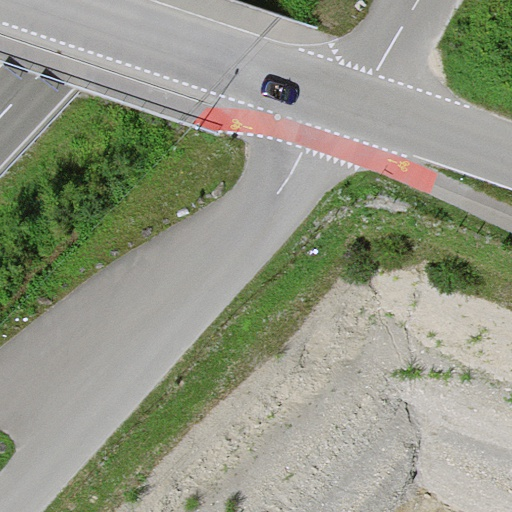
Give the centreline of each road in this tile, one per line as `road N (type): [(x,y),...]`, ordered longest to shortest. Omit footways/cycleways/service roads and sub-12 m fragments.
road 1 (unclassified): [(45,0),(351,103)]
road 2 (unclassified): [(351,103),(511,159)]
road 3 (residential): [(420,0),(351,103)]
